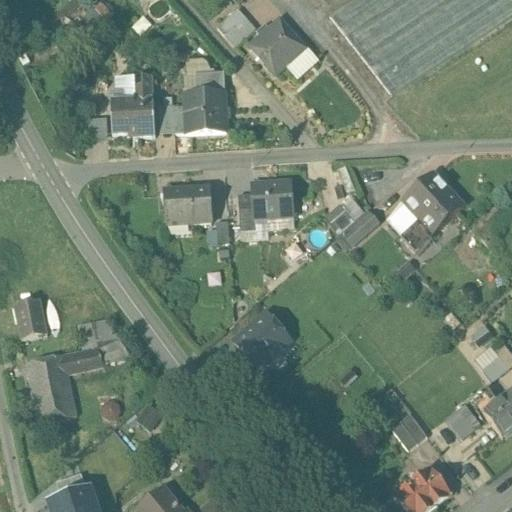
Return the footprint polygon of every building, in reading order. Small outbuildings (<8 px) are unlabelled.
[(511,0),(359,0),(331,18),(392,98),(511,20),(511,0)] [(246,21),(238,12),(217,31),(225,40),(246,21)] [(280,22),(249,49),(276,80),(307,53),(280,22)] [(197,78),(198,93),(212,93),(212,98),(224,97),(224,77),(197,78)] [(151,80),(134,81),(135,105),(152,104),(151,80)] [(212,93),(198,93),(198,98),(185,99),(186,115),(187,137),(187,138),(226,136),(224,97),(212,98),(212,93)] [(135,105),(112,106),(113,138),(128,137),(128,141),(155,140),(153,104),(152,104),(135,105)] [(186,115),(174,116),(175,138),(187,137),(186,115)] [(433,178),(403,205),(420,224),(402,240),(415,255),(430,241),(463,211),(433,178)] [(292,186),(252,189),(252,199),(254,223),(255,223),(294,220),(292,186)] [(210,192),(165,195),(167,229),(212,227),(210,192)] [(252,199),(238,200),(240,236),(256,235),(255,223),(254,223),(252,199)] [(511,243),(511,215),(508,211),(476,238),(494,259),(511,243)] [(372,217),(356,231),(355,231),(342,243),(349,251),(379,225),(372,217)] [(228,226),(216,227),(218,249),(229,248),(228,226)] [(39,303),(14,309),(21,344),(47,339),(39,303)] [(98,352),(102,371),(132,355),(105,317),(82,323),(88,354),(98,352)] [(266,317),(235,345),(258,371),(268,362),(271,366),(282,356),(279,353),(289,344),(266,317)] [(478,349),(492,337),(483,326),(469,337),(478,349)] [(511,370),(511,358),(504,348),(494,355),(509,373),(511,370)] [(88,354),(63,359),(67,379),(102,371),(98,352),(88,354)] [(509,373),(494,355),(489,359),(494,365),(483,374),(493,387),(509,374),(509,373)] [(63,359),(26,367),(30,386),(67,379),(63,359)] [(67,379),(30,386),(39,428),(76,420),(67,379)] [(487,392),(472,403),(482,416),(496,405),(487,392)] [(511,434),(511,392),(496,405),(482,416),(502,442),(511,434)] [(464,408),(447,422),(462,442),(480,429),(464,408)] [(427,440),(410,418),(391,432),(408,454),(427,440)] [(432,511),(449,500),(429,474),(396,500),(405,511),(432,511)] [(56,486),(61,501),(86,493),(81,478),(56,486)] [(86,493),(61,501),(46,506),(48,511),(99,511),(96,504),(90,506),(86,493)] [(178,511),(164,494),(147,508),(150,511),(178,511)] [(235,511),(223,496),(204,511),(235,511)]
